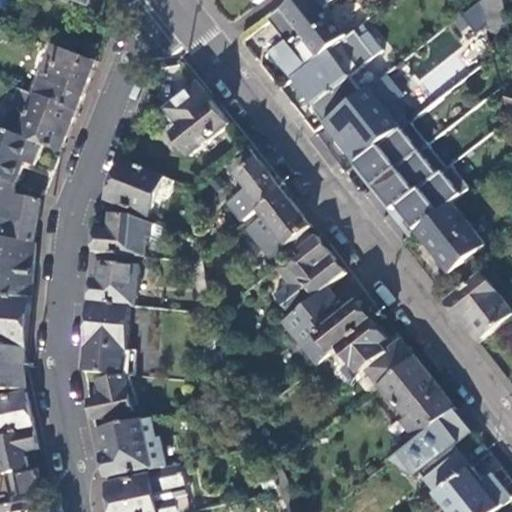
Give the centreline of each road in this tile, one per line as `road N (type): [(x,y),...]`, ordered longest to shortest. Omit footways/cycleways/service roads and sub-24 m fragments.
road 1 (tertiary): [(173,0),(511,424)]
road 2 (residential): [(158,0),(60,215),(51,326),(79,511)]
